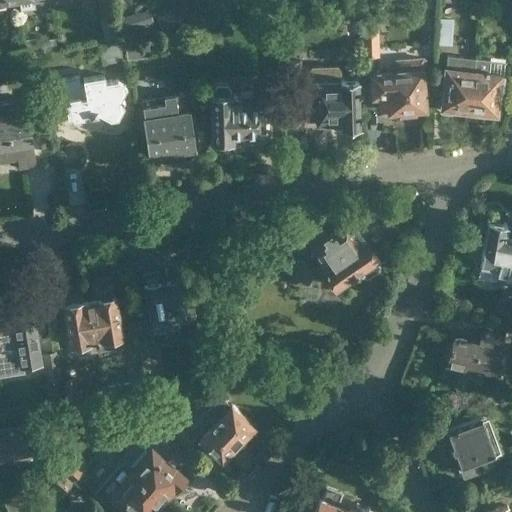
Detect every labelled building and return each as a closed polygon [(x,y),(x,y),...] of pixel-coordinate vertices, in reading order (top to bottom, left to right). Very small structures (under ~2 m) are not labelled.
[(19,0),(21,10),(36,7),(35,2),(46,0),(19,0)] [(202,12),(217,11),(216,0),(202,1),(202,12)] [(488,15),(489,2),(489,0),(479,0),(480,1),(478,15),(488,15)] [(478,15),(480,1),(472,1),(471,14),(478,15)] [(342,16),(354,16),(354,2),(342,2),(342,16)] [(148,11),(137,14),(141,28),(152,25),(148,11)] [(362,28),(372,28),(372,14),(362,16),(362,28)] [(437,16),(436,44),(452,45),(453,17),(437,16)] [(282,28),(299,27),(298,18),(281,19),(282,28)] [(364,59),(380,59),(379,29),(363,29),(364,59)] [(42,36),(24,39),(27,55),(42,52),(44,52),(42,36)] [(47,64),(60,62),(58,50),(53,50),(44,52),(42,52),(45,71),(48,70),(47,64)] [(468,108),(474,57),(446,54),(441,109),(453,110),(453,106),(468,108)] [(474,57),(468,108),(496,111),(498,90),(502,86),(503,72),(504,60),(490,59),(490,58),(481,57),(481,58),(474,57)] [(285,81),(300,81),(300,59),(284,59),(285,81)] [(358,123),(357,77),(341,77),(340,69),(337,65),(311,65),(308,70),(308,79),(312,83),(316,82),(316,93),(313,93),(313,103),(307,103),(306,106),(306,116),(309,119),(317,119),(317,121),(334,121),(334,122),(340,122),(340,123),(358,123)] [(422,85),(432,84),(431,68),(372,72),(373,93),(379,92),(381,109),(397,107),(398,115),(415,114),(414,106),(422,105),(421,98),(423,98),(422,85)] [(118,100),(125,88),(123,82),(117,78),(105,80),(103,73),(83,76),(84,88),(80,88),(78,75),(60,77),(64,99),(65,99),(68,115),(73,114),(73,117),(82,116),(82,112),(83,111),(89,117),(95,117),(99,111),(109,118),(115,116),(122,104),(118,100)] [(228,94),(228,88),(224,84),(215,84),(211,88),(211,95),(212,139),(214,139),(219,143),(228,143),(233,139),(233,136),(256,136),(256,133),(268,133),(267,99),(254,99),(254,91),(237,91),(237,94),(228,94)] [(190,147),(193,146),(186,108),(177,110),(174,92),(160,94),(162,101),(142,105),(150,154),(152,154),(153,161),(192,155),(190,147)] [(24,98),(0,102),(0,162),(19,159),(21,169),(36,166),(24,98)] [(511,223),(488,219),(484,243),(480,243),(476,247),(474,255),(478,260),(482,261),(479,276),(496,279),(497,270),(505,272),(504,276),(511,277),(511,223)] [(379,265),(374,257),(376,256),(364,239),(359,243),(344,222),(331,231),(331,230),(326,233),(320,224),(304,235),(326,266),(323,268),(335,285),(357,269),(363,276),(368,277),(379,270),(379,265)] [(210,280),(224,280),(223,253),(209,253),(210,280)] [(311,284),(312,272),(304,261),(295,260),(294,282),(311,284)] [(143,283),(142,283),(150,335),(151,335),(152,338),(165,336),(164,333),(202,327),(197,294),(186,296),(183,277),(160,280),(158,271),(142,274),(143,283)] [(113,295),(112,285),(96,287),(97,297),(89,298),(98,350),(124,346),(115,294),(113,295)] [(98,350),(89,298),(82,299),(80,290),(63,293),(65,303),(64,303),(70,343),(83,340),(85,352),(98,350)] [(7,310),(0,311),(0,369),(22,366),(21,360),(39,358),(32,315),(14,318),(14,320),(9,321),(7,310)] [(503,372),(508,351),(501,349),(504,335),(481,330),(477,343),(452,336),(444,366),(464,371),(466,363),(486,368),(485,373),(500,376),(501,372),(503,372)] [(150,341),(139,343),(146,385),(157,383),(156,377),(161,376),(157,350),(152,351),(150,341)] [(65,406),(62,381),(57,353),(42,355),(46,383),(44,383),(48,409),(65,406)] [(62,381),(65,406),(81,403),(78,379),(62,381)] [(104,387),(106,398),(146,391),(143,380),(104,387)] [(93,400),(106,398),(104,387),(91,389),(93,400)] [(221,458),(253,424),(230,402),(231,400),(219,391),(188,423),(200,434),(198,436),(198,437),(221,458)] [(138,424),(145,416),(134,406),(125,397),(117,405),(138,424)] [(476,461),(497,454),(483,415),(445,428),(451,445),(449,445),(451,452),(453,451),(459,468),(461,467),(464,475),(479,469),(476,461)] [(32,451),(26,419),(0,424),(0,457),(18,454),(19,458),(31,456),(31,451),(32,451)] [(188,447),(198,437),(198,436),(189,428),(184,423),(173,433),(188,447)] [(131,471),(162,498),(174,484),(180,490),(189,480),(151,447),(131,471)] [(50,462),(72,481),(82,469),(61,450),(50,462)] [(60,495),(72,481),(50,462),(38,475),(60,495)] [(122,463),(97,492),(119,511),(123,505),(131,511),(151,511),(162,498),(131,471),(122,463)] [(336,502),(341,492),(326,486),(321,497),(319,496),(312,511),(374,511),(375,510),(356,501),(353,509),(336,502)]
